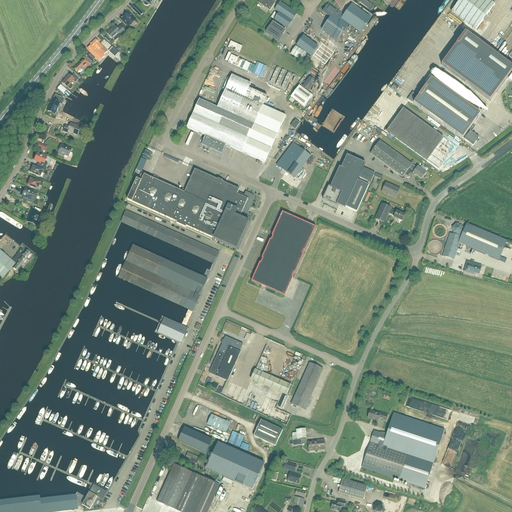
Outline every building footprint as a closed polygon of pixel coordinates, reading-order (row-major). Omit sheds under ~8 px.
[(260,0),(259,2),(258,3),(260,4),(266,8),(270,11),(276,2),(273,0),(272,0),(260,0)] [(494,5),(487,0),(460,0),(451,13),(475,31),(494,5)] [(259,12),(257,13),(262,17),(267,10),(256,1),(252,6),(259,12)] [(287,28),(296,14),(279,3),(275,10),(279,13),(274,20),(287,28)] [(337,42),(348,25),(360,34),(371,19),(351,5),(341,20),(337,17),(340,13),(328,4),(323,12),(330,18),(321,30),(337,42)] [(125,15),(123,17),(123,16),(120,19),(125,24),(132,31),(136,26),(137,24),(134,21),(136,20),(128,12),(128,13),(127,11),(124,14),(125,15)] [(439,18),(430,39),(435,42),(445,20),(439,18)] [(285,31),(272,23),(266,32),(279,41),(285,31)] [(119,34),(122,38),(127,34),(126,32),(128,30),(126,28),(122,24),(117,29),(114,26),(111,29),(111,30),(107,34),(113,40),(119,34)] [(490,101),(511,70),(511,67),(466,33),(441,65),(490,101)] [(303,37),(296,47),(311,57),(318,47),(303,37)] [(96,40),(87,49),(90,51),(89,52),(98,61),(103,57),(102,56),(106,51),(98,43),(99,43),(96,40)] [(311,57),(315,60),(316,59),(320,61),(319,62),(323,65),(332,53),(320,45),(311,57)] [(109,51),(114,56),(117,53),(118,54),(118,53),(112,47),(111,47),(112,48),(109,51)] [(290,55),(300,62),(302,60),(307,63),(310,58),(305,55),(306,54),(295,47),(290,55)] [(264,68),(253,63),(252,65),(230,57),(227,65),(263,79),(266,72),(263,71),(264,68)] [(84,72),(91,65),(85,58),(74,69),(77,72),(79,71),(80,73),(83,71),(84,72)] [(62,83),(70,90),(71,90),(72,88),(72,87),(70,85),(73,81),(75,83),(79,79),(73,75),(71,77),(69,75),(62,83)] [(199,100),(186,128),(205,136),(201,145),(221,155),(225,146),(264,163),(285,116),(263,106),(267,97),(254,91),(255,87),(250,85),(251,84),(232,76),(217,108),(199,100)] [(206,83),(210,85),(211,82),(213,83),(215,79),(209,76),(206,83)] [(309,77),(302,87),(308,92),(315,82),(309,77)] [(464,140),(473,146),(476,142),(478,142),(478,140),(479,138),(476,136),(475,134),(473,134),(470,132),(468,134),(466,133),(480,114),(431,79),(413,103),(462,139),(463,138),(464,140)] [(298,89),(291,97),(303,106),(310,98),(298,89)] [(55,95),(47,111),(54,115),(60,104),(61,104),(64,99),(55,95)] [(386,132),(388,133),(386,135),(391,139),(394,141),(396,139),(427,162),(443,139),(403,109),(386,132)] [(290,127),(295,130),(300,124),(295,120),(294,122),(290,127)] [(68,134),(69,132),(77,136),(81,128),(71,124),(69,127),(66,126),(63,132),(68,134)] [(409,169),(412,165),(379,141),(370,154),(402,178),(409,169)] [(36,148),(42,151),(45,152),(47,146),(38,143),(36,148)] [(294,179),(295,178),(296,178),(298,176),(297,175),(311,157),(293,143),(276,166),(294,179)] [(62,146),(59,153),(58,155),(64,157),(65,155),(68,157),(71,150),(62,146)] [(36,155),(34,161),(39,163),(38,166),(44,168),(45,169),(47,164),(44,163),(46,159),(36,155)] [(365,164),(347,156),(342,168),(340,167),(331,187),(328,186),(322,200),(336,206),(337,204),(345,207),(357,181),(358,181),(364,169),(365,164)] [(412,165),(409,169),(413,172),(412,173),(414,174),(414,175),(415,176),(416,176),(421,180),(426,173),(417,167),(416,168),(412,165)] [(46,169),(45,169),(44,168),(38,166),(37,169),(31,167),(30,169),(29,169),(28,172),(29,173),(38,177),(40,173),(44,175),(46,169)] [(368,186),(366,185),(368,181),(371,183),(375,173),(364,169),(358,181),(357,181),(345,207),(356,213),(368,186)] [(127,200),(131,202),(177,222),(176,223),(185,228),(186,226),(213,238),(213,239),(236,249),(248,222),(239,218),(240,217),(245,219),(254,198),(253,196),(246,193),(244,198),(237,195),(239,190),(194,170),(184,193),(144,174),(141,181),(136,179),(127,200)] [(35,182),(30,179),(27,186),(37,190),(39,186),(41,187),(43,182),(37,179),(35,182)] [(385,183),(381,192),(395,199),(400,189),(385,183)] [(34,194),(24,190),(23,190),(21,193),(23,194),(21,196),(27,199),(26,201),(33,204),(35,199),(32,198),(34,194)] [(402,222),(405,215),(397,211),(396,212),(391,210),(391,209),(381,205),(375,220),(384,224),(389,214),(394,217),(394,218),(402,222)] [(35,225),(37,220),(39,220),(40,220),(42,215),(41,214),(31,211),(27,222),(35,225)] [(127,211),(121,223),(213,263),(218,252),(127,211)] [(282,213),(251,281),(284,297),(315,228),(282,213)] [(454,260),(459,243),(499,261),(507,241),(466,224),(461,237),(449,234),(442,257),(454,260)] [(456,225),(452,229),(453,233),(459,235),(463,230),(461,227),(456,225)] [(133,245),(118,279),(189,310),(203,278),(133,245)] [(0,251),(0,278),(2,280),(12,268),(16,272),(30,254),(25,250),(21,256),(18,253),(12,262),(0,251)] [(481,267),(467,262),(466,266),(467,267),(466,272),(474,275),(474,273),(479,275),(481,267)] [(192,311),(207,279),(206,279),(203,278),(189,310),(192,311)] [(185,329),(183,329),(168,322),(167,322),(167,321),(162,332),(163,333),(178,340),(179,340),(180,341),(181,341),(182,339),(186,330),(185,329)] [(210,370),(216,372),(218,373),(216,377),(227,382),(240,352),(239,351),(242,344),(225,336),(210,370)] [(181,373),(186,363),(181,361),(177,371),(181,373)] [(309,364),(291,404),(305,410),(323,370),(309,364)] [(251,380),(275,390),(278,392),(287,395),(291,386),(255,370),(251,380)] [(225,397),(230,385),(226,383),(221,396),(225,397)] [(385,421),(387,415),(380,413),(379,414),(370,411),(367,419),(377,422),(378,419),(385,421)] [(424,488),(444,430),(394,413),(387,436),(374,431),(362,467),(424,488)] [(211,415),(207,425),(226,433),(230,424),(211,415)] [(253,436),(275,446),(282,430),(261,420),(253,436)] [(208,449),(210,444),(212,440),(184,428),(178,441),(206,454),(208,450),(208,449)] [(306,439),(305,429),(296,430),(296,433),(297,440),(293,440),(293,446),(301,445),(301,439),(306,439)] [(308,442),(308,451),(325,449),(324,440),(308,442)] [(264,464),(218,443),(206,469),(252,490),(264,464)] [(188,453),(185,459),(197,464),(199,458),(188,453)] [(283,468),(294,472),(296,466),(285,462),(283,468)] [(179,511),(207,511),(219,485),(173,465),(157,502),(179,511)] [(288,481),(289,481),(290,482),(292,483),(292,482),(298,484),(301,477),(294,475),(294,473),(290,472),(288,481)] [(367,487),(343,480),(339,494),(363,501),(367,487)] [(94,485),(82,505),(90,510),(97,497),(102,500),(107,492),(94,485)] [(75,493),(0,503),(0,511),(46,511),(78,508),(75,493)] [(295,497),(293,503),(294,504),(296,504),(296,506),(302,507),(304,499),(295,497)] [(338,504),(332,503),(331,509),(339,511),(340,511),(341,508),(344,509),(346,503),(339,501),(338,504)]
